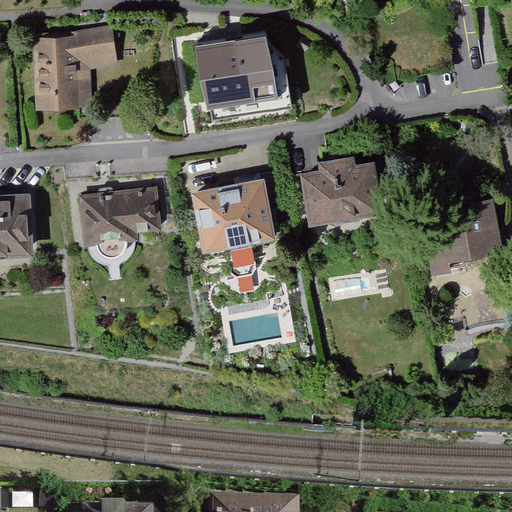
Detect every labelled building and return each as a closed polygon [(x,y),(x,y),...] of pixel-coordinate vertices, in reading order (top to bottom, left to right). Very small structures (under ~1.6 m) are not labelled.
[(31,29),(38,103),(97,97),(94,65),(120,62),(116,21),(31,29)] [(266,37),(198,47),(207,106),(275,96),(266,37)] [(301,170),(309,216),(384,204),(376,155),(356,159),(354,148),(316,155),(318,167),(301,170)] [(194,185),(205,245),(277,231),(265,172),(194,185)] [(86,188),(91,234),(165,227),(160,181),(86,188)] [(0,188),(0,252),(31,251),(28,187),(0,188)] [(423,215),(435,279),(456,275),(454,266),(511,254),(511,230),(506,199),(423,215)]
